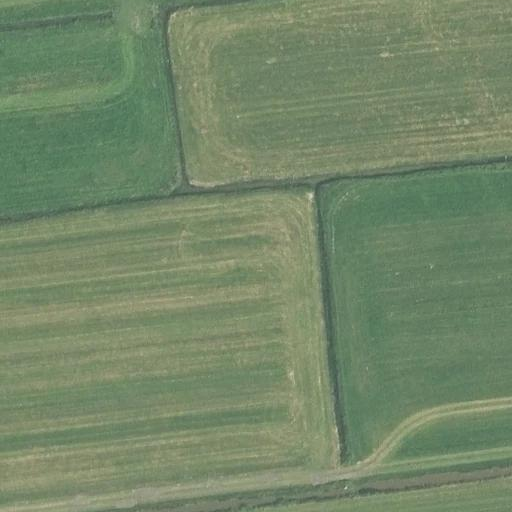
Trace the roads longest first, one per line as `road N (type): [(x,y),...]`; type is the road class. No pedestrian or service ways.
road 1 (track): [(511,31),(0,103)]
road 2 (track): [(511,452),(33,511)]
